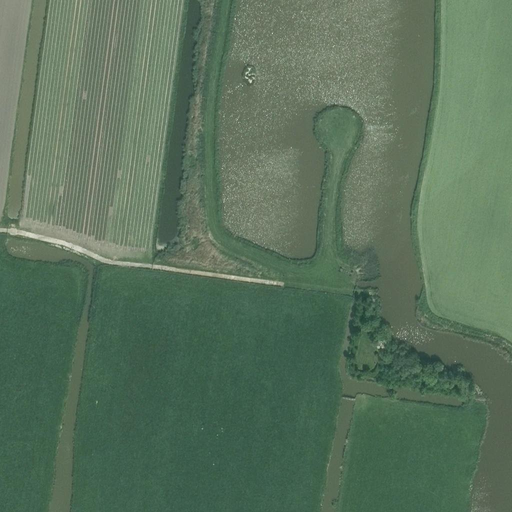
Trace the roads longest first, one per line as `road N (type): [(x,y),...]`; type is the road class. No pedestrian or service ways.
road 1 (track): [(289,286),(287,271),(223,239),(212,219),(206,110),(225,0)]
road 2 (track): [(0,230),(100,259),(289,286)]
road 3 (track): [(355,400),(462,414),(470,424),(455,511)]
road 4 (track): [(289,286),(328,292),(339,329),(333,392),(340,397)]
